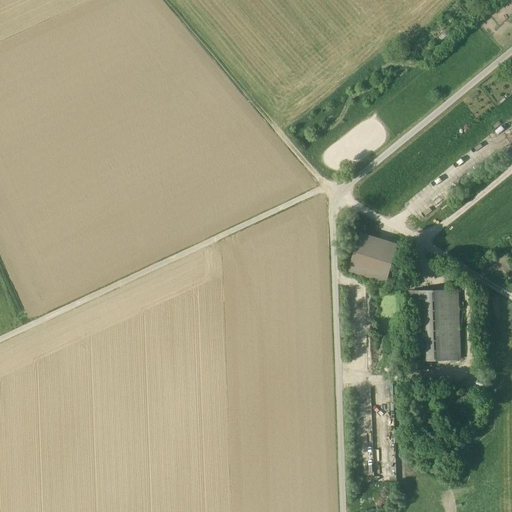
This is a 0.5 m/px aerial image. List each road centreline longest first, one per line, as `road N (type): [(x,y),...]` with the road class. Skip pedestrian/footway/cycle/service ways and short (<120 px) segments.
road 1 (track): [(511,297),(331,187),(165,0)]
road 2 (track): [(331,187),(0,339)]
